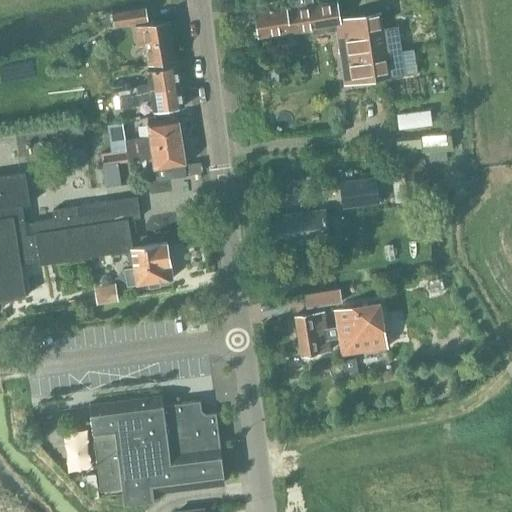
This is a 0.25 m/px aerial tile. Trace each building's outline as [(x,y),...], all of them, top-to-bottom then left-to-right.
[(287,7),(254,12),(257,37),(289,32),(289,33),(318,29),(319,33),(336,30),(335,25),(341,25),(342,35),(350,84),(389,77),(405,75),(397,26),(382,28),(381,28),(340,17),(338,1),(313,5),(311,0),(292,0),(294,8),(287,9),(287,7)] [(112,13),(114,25),(148,20),(146,8),(112,13)] [(176,60),(170,20),(135,26),(139,46),(145,45),(148,64),(176,60)] [(137,86),(138,93),(180,86),(177,66),(147,71),(149,84),(137,86)] [(117,86),(119,96),(129,94),(127,84),(117,86)] [(129,94),(119,96),(120,108),(130,106),(130,105),(140,104),(139,101),(152,99),(154,111),(184,106),(180,86),(138,93),(129,94)] [(399,125),(433,124),(432,108),(398,110),(399,125)] [(125,140),(126,150),(181,142),(179,132),(182,129),(181,123),(178,122),(177,118),(147,123),(149,136),(125,140)] [(70,129),(74,150),(85,148),(82,127),(70,129)] [(423,135),(423,151),(452,149),(452,134),(423,135)] [(181,142),(126,150),(128,161),(152,157),(154,169),(184,165),(184,162),(186,159),(186,153),(182,152),(181,142)] [(111,152),(100,153),(102,166),(117,163),(127,162),(125,150),(111,152)] [(0,300),(26,296),(21,263),(39,260),(40,264),(132,250),(132,249),(132,247),(128,219),(140,217),(137,196),(53,209),(54,219),(24,223),(22,206),(30,205),(25,174),(0,177),(0,300)] [(337,188),(336,177),(321,178),(323,189),(337,188)] [(379,202),(376,177),(339,181),(342,207),(379,202)] [(270,216),(274,247),(328,240),(324,209),(270,216)] [(160,285),(159,280),(172,278),(167,242),(132,247),(132,249),(132,250),(135,270),(125,272),(127,284),(148,281),(149,287),(160,285)] [(304,295),(306,307),(341,301),(340,289),(304,295)] [(295,315),(301,355),(330,350),(328,339),(338,337),(341,354),(387,346),(379,301),(334,309),(337,326),(327,328),(324,310),(295,315)] [(111,495),(123,494),(124,503),(154,499),(153,491),(225,482),(216,412),(202,414),(200,400),(177,403),(177,406),(164,408),(162,397),(91,406),(90,403),(89,403),(100,490),(110,489),(111,495)]
